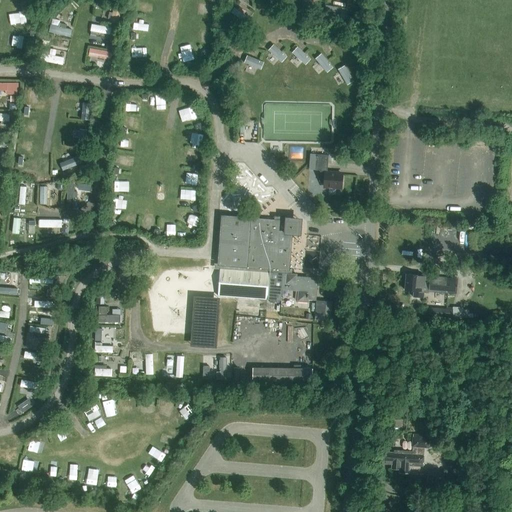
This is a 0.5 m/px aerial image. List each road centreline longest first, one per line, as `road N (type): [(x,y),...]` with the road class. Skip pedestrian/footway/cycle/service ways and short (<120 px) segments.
road 1 (unclassified): [(390,0),(346,511)]
road 2 (track): [(323,43),(271,36),(217,64),(203,85)]
